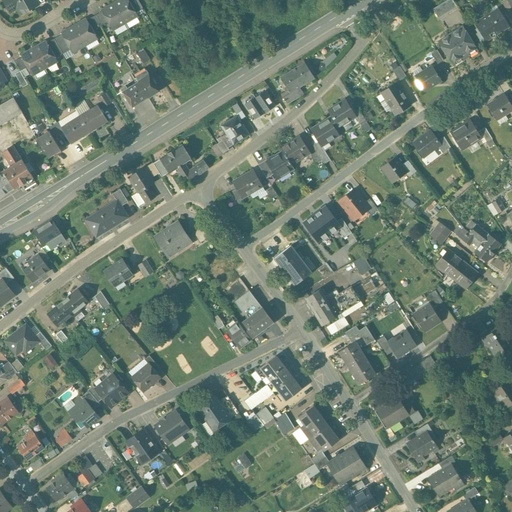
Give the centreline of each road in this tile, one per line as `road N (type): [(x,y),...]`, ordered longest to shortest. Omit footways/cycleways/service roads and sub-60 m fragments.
road 1 (primary): [(344,11),(0,227)]
road 2 (unclassified): [(242,252),(511,51)]
road 3 (unclassified): [(298,332),(125,416),(23,485)]
road 4 (unclassified): [(195,188),(323,88),(359,45),(344,11)]
road 5 (unclassified): [(0,327),(195,188)]
road 6 (unclassified): [(350,404),(488,305),(511,275)]
road 7 (unclassified): [(416,511),(350,404)]
